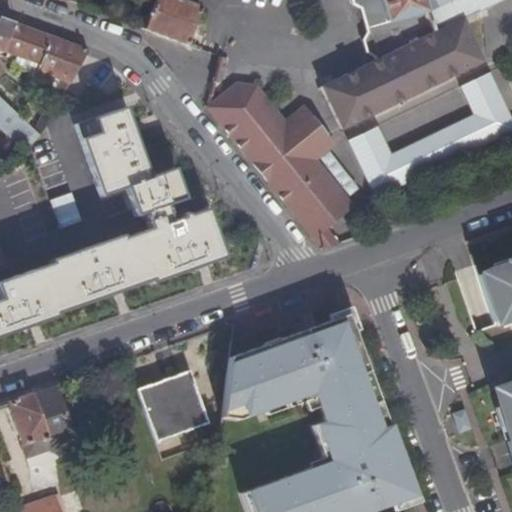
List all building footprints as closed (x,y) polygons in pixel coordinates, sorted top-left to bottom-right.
[(175,38),(189,0),(187,0),(140,0),(132,23),(150,29),(175,38)] [(356,0),(358,4),(368,8),(373,26),(367,34),(372,54),(382,57),(325,84),(347,130),(500,56),(480,13),(505,0),(356,0)] [(0,48),(30,59),(29,63),(62,75),(74,44),(0,18),(0,70),(2,69),(0,67),(0,48)] [(378,127),(351,140),(378,196),(511,132),(511,113),(493,73),(465,85),(477,110),(390,152),(378,127)] [(209,99),(208,105),(316,244),(330,248),(338,245),(324,227),(351,205),(312,156),(332,140),(303,102),(282,117),(255,81),(234,78),(209,99)] [(0,94),(0,119),(27,143),(40,129),(0,94)] [(40,266),(0,279),(0,333),(50,316),(49,312),(146,278),(148,283),(219,258),(202,211),(183,217),(177,215),(172,221),(161,225),(155,207),(175,200),(165,171),(140,180),(115,109),(65,126),(90,197),(114,189),(124,219),(131,216),(137,232),(110,241),(108,238),(39,263),(40,266)] [(365,224),(369,234),(397,224),(393,214),(365,224)] [(482,270),(498,317),(511,313),(511,314),(511,257),(494,264),(494,266),(482,270)] [(425,290),(435,323),(451,319),(441,286),(425,290)] [(344,314),(226,358),(221,417),(236,419),(283,402),(284,407),(313,396),(322,420),(309,425),(322,462),(238,493),(245,511),(359,511),(385,502),(386,504),(412,494),(382,415),(373,419),(367,405),(377,401),(371,386),(367,387),(357,361),(361,360),(344,314)] [(371,386),(361,360),(357,361),(367,387),(371,386)] [(511,369),(494,376),(500,395),(496,396),(511,445),(511,369)] [(206,426),(187,371),(132,391),(151,445),(206,426)] [(73,442),(54,386),(30,395),(7,403),(26,458),(73,442)] [(382,415),(377,401),(367,405),(373,419),(382,415)] [(511,461),(511,445),(507,430),(502,432),(511,461)] [(228,457),(217,456),(216,466),(226,466),(228,457)] [(62,511),(57,496),(20,508),(21,511),(62,511)]
